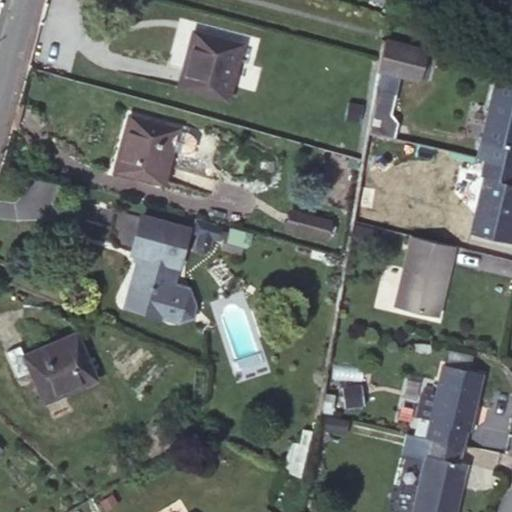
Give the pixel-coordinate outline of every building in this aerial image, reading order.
[(389,0),(387,15),(417,26),(421,0),(389,0)] [(243,44),(192,30),(178,85),(229,98),(243,44)] [(383,38),(377,68),(419,78),(426,49),(383,38)] [(374,111),(389,115),(398,76),(383,73),(374,111)] [(482,141),(488,142),(511,147),(511,82),(497,79),(482,141)] [(179,129),(128,115),(113,170),(163,184),(173,150),(178,130),(179,129)] [(185,132),(178,130),(173,150),(180,152),(187,152),(194,150),(196,140),(191,135),(185,132)] [(511,147),(488,142),(484,158),(511,165),(511,147)] [(511,165),(484,158),(480,175),(484,176),(471,232),(511,241),(511,238),(511,165)] [(136,234),(141,217),(116,210),(111,227),(136,234)] [(326,236),(330,219),(298,212),(295,229),(326,236)] [(188,230),(141,217),(136,234),(131,250),(131,252),(141,255),(127,307),(160,317),(170,285),(175,264),(178,265),(188,230)] [(136,234),(111,227),(108,235),(114,245),(131,250),(136,234)] [(254,233),(230,229),(227,252),(244,254),(246,244),(252,244),(254,233)] [(456,246),(411,236),(393,308),(432,317),(438,290),(444,292),(456,246)] [(188,290),(170,285),(160,317),(178,322),(192,318),(192,305),(188,290)] [(438,290),(432,317),(437,318),(444,292),(438,290)] [(18,346),(5,351),(17,376),(28,371),(44,403),(96,379),(75,332),(22,355),(18,346)] [(443,364),(429,420),(468,430),(473,406),(476,407),(484,375),(443,364)] [(330,434),(332,419),(321,416),(318,431),(330,434)] [(429,420),(425,437),(463,446),(464,446),(468,430),(429,420)] [(425,437),(420,436),(416,452),(426,454),(426,453),(459,461),(463,446),(425,437)] [(290,472),(304,480),(310,447),(299,444),(290,472)] [(459,461),(426,453),(412,511),(454,511),(461,488),(457,487),(464,462),(459,461)]
